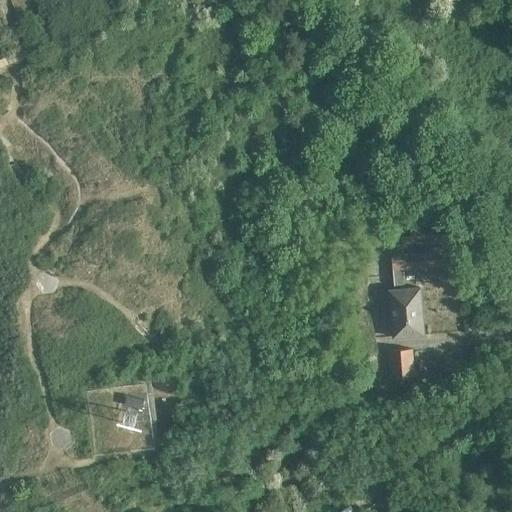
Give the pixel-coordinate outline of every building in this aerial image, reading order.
[(393,240),(451,237),(450,220),(392,223),(393,240)] [(391,249),(392,265),(438,262),(437,246),(391,249)] [(392,335),(423,333),(419,286),(388,288),(392,335)] [(415,372),(413,344),(388,345),(390,374),(415,372)] [(143,396),(113,398),(116,430),(146,428),(143,396)]
